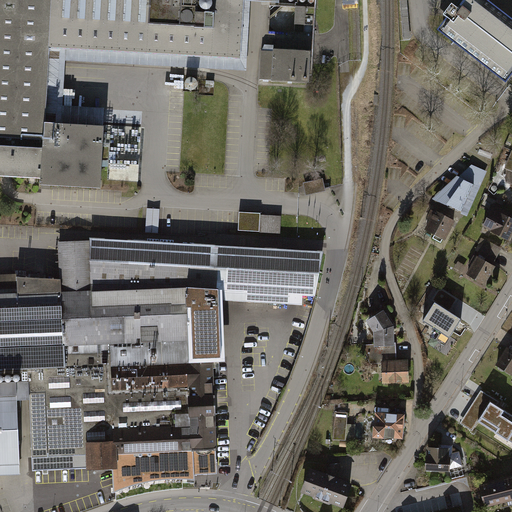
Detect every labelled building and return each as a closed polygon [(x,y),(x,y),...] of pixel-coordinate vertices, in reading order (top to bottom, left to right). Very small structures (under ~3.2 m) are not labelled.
[(0,0),(0,177),(36,179),(36,188),(98,191),(102,126),(43,123),(47,49),(238,59),(240,0),(0,0)] [(511,17),(489,0),(467,0),(442,32),(507,83),(511,76),(511,17)] [(276,28),(295,31),(296,23),(306,24),(308,6),(296,5),(295,15),(279,12),(276,28)] [(264,46),(263,80),(310,82),(312,49),(264,46)] [(469,217),(488,174),(473,167),(434,201),(469,217)] [(323,178),(303,183),(306,195),(326,190),(323,178)] [(160,231),(160,207),(147,207),(147,231),(160,231)] [(511,240),(511,218),(493,211),(485,229),(511,241),(511,240)] [(281,215),(239,212),(238,231),(279,234),(281,215)] [(457,223),(437,212),(427,231),(447,241),(457,223)] [(190,285),(227,288),(318,293),(324,274),(323,251),(95,238),(56,241),(60,280),(17,277),(16,296),(0,295),(0,371),(29,370),(28,381),(29,400),(33,461),(87,460),(87,439),(110,438),(110,426),(174,424),(174,412),(188,411),(188,397),(194,397),(190,285)] [(502,249),(486,240),(477,254),(494,263),(502,249)] [(495,268),(477,258),(466,277),(485,287),(495,268)] [(87,460),(88,471),(219,467),(216,361),(229,361),(227,288),(190,285),(194,397),(188,397),(188,411),(174,412),(174,424),(110,426),(110,438),(87,439),(87,460)] [(447,307),(449,308),(453,301),(438,292),(426,311),(440,319),(447,307)] [(449,308),(447,307),(440,319),(436,326),(453,337),(465,318),(449,308)] [(383,342),(394,342),(394,324),(383,308),(366,319),(373,330),(373,343),(383,342)] [(408,382),(407,358),(396,358),(396,357),(396,341),(394,342),(383,342),(373,343),(362,344),(369,363),(382,363),(383,383),(408,382)] [(511,351),(508,348),(496,365),(511,377),(511,351)] [(28,381),(0,382),(0,464),(19,464),(17,400),(29,400),(28,381)] [(511,447),(511,407),(481,389),(460,422),(510,451),(511,447)] [(336,439),(348,439),(348,411),(336,411),(336,439)] [(401,415),(377,415),(377,439),(401,439),(401,415)] [(348,437),(356,438),(356,423),(348,423),(348,437)] [(454,450),(427,448),(427,474),(453,475),(454,450)] [(326,470),(334,471),(335,460),(327,460),(326,470)] [(354,488),(313,471),(303,493),(345,510),(354,488)] [(511,504),(511,480),(482,487),(487,510),(511,504)]
